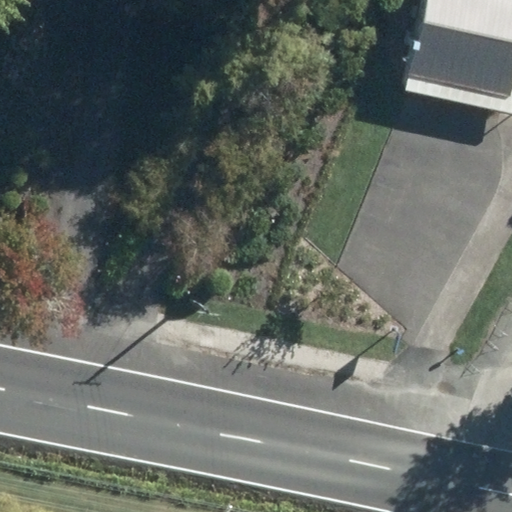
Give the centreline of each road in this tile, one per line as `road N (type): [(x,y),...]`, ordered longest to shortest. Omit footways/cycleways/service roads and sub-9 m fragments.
road 1 (secondary): [(0,382),(511,488)]
road 2 (track): [(103,0),(66,396)]
road 3 (unknown): [(439,473),(485,380),(511,352)]
